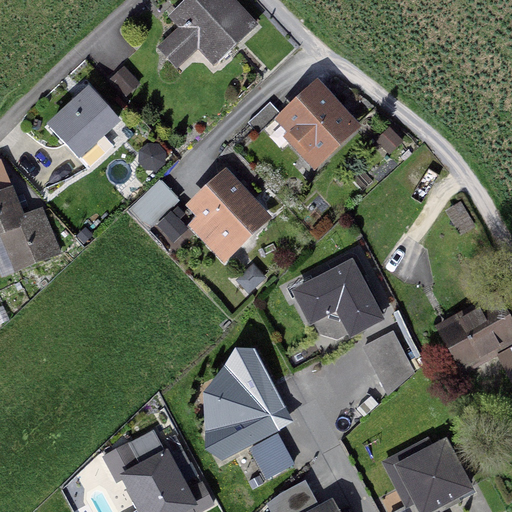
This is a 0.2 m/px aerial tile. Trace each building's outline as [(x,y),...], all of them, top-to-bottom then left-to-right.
[(257,28),(230,0),(185,0),(165,19),(175,29),(153,50),(175,74),(197,53),(213,70),(257,28)] [(127,98),(138,86),(121,69),(109,82),(127,98)] [(358,128),(313,81),(282,110),(270,121),(281,132),(275,138),(309,174),(358,128)] [(118,126),(87,92),(48,126),(79,160),(118,126)] [(270,121),(282,110),(271,99),(247,122),(257,133),(270,121)] [(386,129),(374,140),(387,154),(399,143),(386,129)] [(165,158),(156,148),(146,157),(155,167),(165,158)] [(269,220),(221,170),(181,208),(192,220),(183,228),(220,267),(269,220)] [(0,239),(26,230),(21,216),(10,189),(0,193),(0,239)] [(57,214),(74,197),(68,192),(52,208),(57,214)] [(41,208),(21,216),(26,230),(0,239),(0,270),(4,280),(61,257),(41,208)] [(456,211),(444,218),(457,242),(469,235),(456,211)] [(346,342),(383,323),(350,261),(286,294),(305,330),(332,315),(346,342)] [(481,415),(483,414),(511,397),(511,327),(507,319),(447,353),(481,415)] [(392,335),(361,352),(384,395),(410,371),(392,335)] [(222,464),(295,426),(256,354),(236,354),(203,400),(206,455),(222,464)] [(117,484),(122,481),(138,511),(206,511),(215,507),(202,484),(189,490),(169,452),(165,454),(153,432),(103,459),(117,484)] [(397,470),(418,511),(430,511),(468,493),(443,445),(397,470)]
